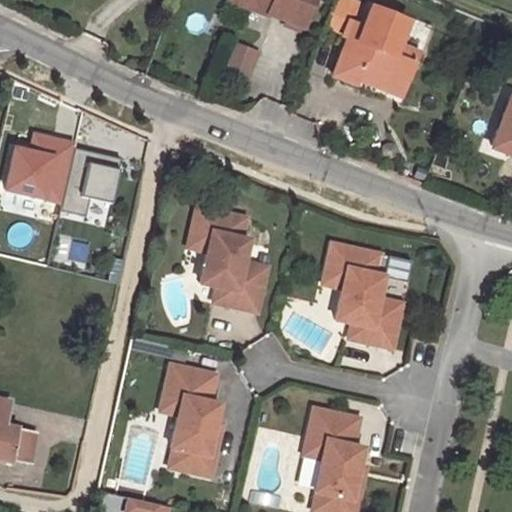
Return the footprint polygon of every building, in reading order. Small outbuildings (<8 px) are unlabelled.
[(271,10),(246,0),(229,0),(229,1),(268,17),(269,14),(271,10)] [(304,28),(315,0),(246,0),(271,10),(269,14),(304,28)] [(363,3),(355,0),(335,0),(324,30),(349,40),(355,23),(363,3)] [(400,96),(427,29),(371,6),(363,26),(355,23),(349,40),(334,76),(358,85),(360,80),(400,96)] [(245,89),(259,53),(234,43),(220,79),(245,89)] [(511,153),(511,96),(492,145),(511,153)] [(52,157),(43,199),(59,202),(71,144),(33,136),(29,152),(52,157)] [(29,152),(13,148),(4,191),(43,199),(52,157),(29,152)] [(118,170),(120,159),(73,148),(59,211),(84,216),(88,199),(80,198),(87,163),(118,170)] [(118,170),(87,163),(80,198),(88,199),(110,204),(118,170)] [(196,207),(186,248),(206,253),(210,233),(200,231),(205,210),(196,207)] [(245,219),(205,210),(200,231),(210,233),(206,253),(198,284),(215,288),(224,290),(220,306),(255,314),(266,269),(242,263),(247,241),(240,239),(245,219)] [(339,243),(329,241),(321,282),(340,286),(344,267),(335,265),(339,243)] [(379,253),(339,243),(335,265),(344,267),(340,286),(334,318),(350,322),(359,324),(356,340),(391,348),(400,303),(377,297),(382,275),(374,273),(379,253)] [(224,290),(215,288),(211,304),(220,306),(224,290)] [(359,324),(350,322),(347,338),(356,340),(359,324)] [(210,403),(216,376),(168,364),(161,393),(174,395),(170,414),(175,415),(168,447),(171,448),(177,450),(173,469),(207,477),(217,436),(210,434),(213,423),(217,404),(210,403)] [(174,395),(161,393),(157,411),(170,414),(174,395)] [(0,458),(29,464),(35,433),(3,427),(7,403),(0,401),(0,458)] [(354,446),(360,419),(312,408),(306,436),(318,439),(314,458),(320,459),(313,492),(316,492),(323,494),(318,511),(354,511),(362,479),(355,478),(357,466),(361,448),(354,446)] [(210,434),(217,436),(220,424),(213,423),(210,434)] [(318,439),(306,436),(302,455),(314,458),(318,439)] [(171,448),(166,467),(173,469),(177,450),(171,448)] [(355,478),(362,479),(364,468),(357,466),(355,478)] [(318,511),(323,494),(316,492),(312,511),(313,511),(318,511)]
